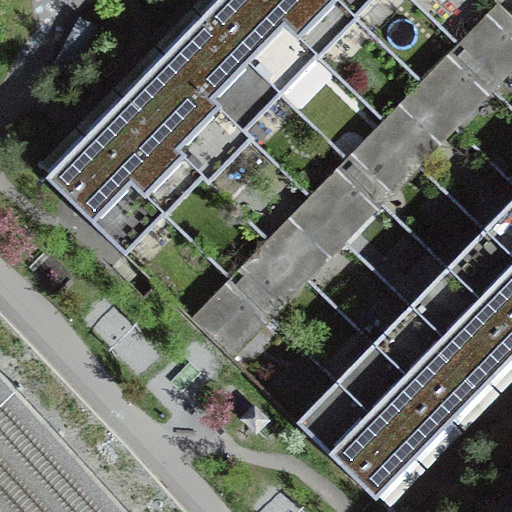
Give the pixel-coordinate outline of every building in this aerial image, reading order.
[(318,58),(256,0),(221,0),(202,20),(281,96),(318,58)] [(357,21),(355,19),(334,0),(256,0),(318,58),(319,60),(357,21)] [(334,0),(355,19),(374,0),(334,0)] [(281,96),(202,20),(165,58),(244,135),(281,96)] [(244,135),(165,58),(123,101),(203,179),(209,184),(251,141),(244,135)] [(203,179),(123,101),(85,140),(164,216),(166,218),(203,179)] [(164,216),(85,140),(46,180),(125,256),(164,216)] [(511,202),(482,233),(511,261),(511,202)] [(511,261),(482,233),(446,270),(511,334),(511,261)] [(511,360),(511,334),(446,270),(409,308),(488,385),(511,360)] [(488,385),(409,308),(372,346),(451,423),(488,385)] [(451,423),(372,346),(335,384),(415,460),(451,423)] [(415,460),(335,384),(297,423),(376,500),(415,460)]
